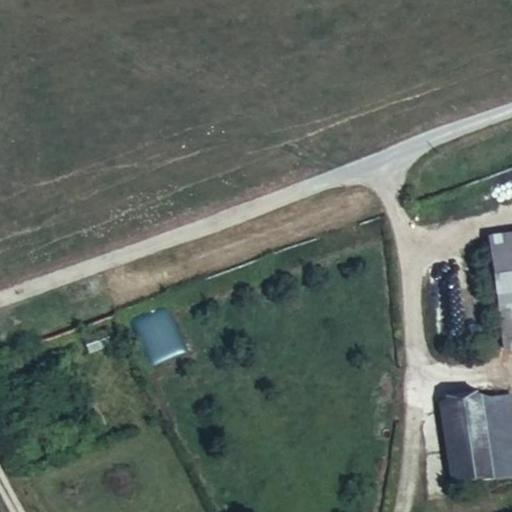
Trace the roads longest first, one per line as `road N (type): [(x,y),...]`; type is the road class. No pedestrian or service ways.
road 1 (track): [(336,178),(0,307)]
road 2 (unclassified): [(511,113),(336,178)]
